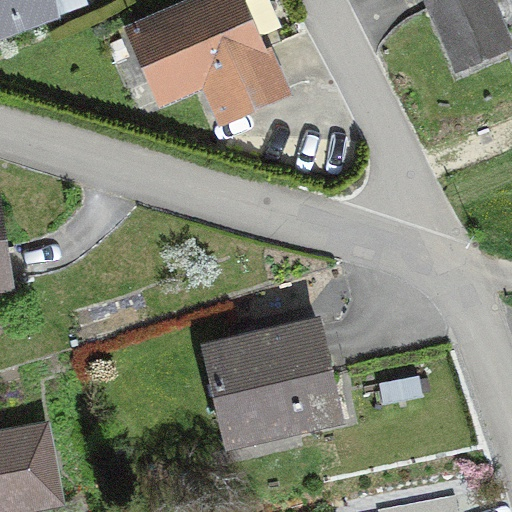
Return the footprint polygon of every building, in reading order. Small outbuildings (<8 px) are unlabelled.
[(0,0),(0,40),(62,17),(55,0),(0,0)] [(222,119),(277,95),(234,0),(216,0),(129,38),(156,98),(204,77),(222,119)] [(422,0),(453,71),(507,48),(486,0),(422,0)] [(223,445),(336,418),(315,326),(202,352),(223,445)] [(0,510),(53,501),(40,432),(0,439),(0,510)]
